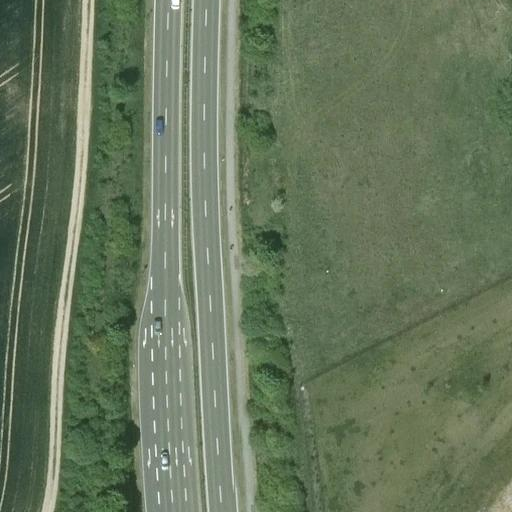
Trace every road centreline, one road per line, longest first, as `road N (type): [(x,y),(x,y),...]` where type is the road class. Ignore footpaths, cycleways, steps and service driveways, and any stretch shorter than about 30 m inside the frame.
road 1 (track): [(47,511),(59,322),(82,151),(87,0)]
road 2 (secondary): [(222,511),(208,244),(208,0)]
road 3 (secondary): [(170,0),(165,246),(174,511)]
